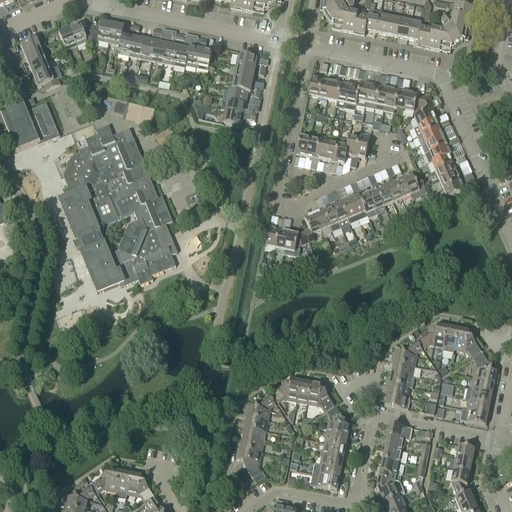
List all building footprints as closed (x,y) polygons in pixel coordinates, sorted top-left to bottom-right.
[(241,11),(243,0),(232,0),(232,5),(231,5),(230,11),(231,11),(231,9),(241,11)] [(253,13),(255,0),(243,0),(241,11),(241,13),(252,15),(253,13)] [(278,5),(278,0),(255,0),(253,13),(263,15),(264,11),(274,5),(278,5)] [(347,16),(340,7),(324,4),(322,15),(325,15),(332,26),(331,29),(342,31),(345,17),(347,16)] [(455,8),(453,18),(470,22),(472,12),(473,13),(473,12),(455,8)] [(375,35),(379,16),(373,14),(369,14),(369,13),(367,20),(368,20),(365,33),(375,35)] [(354,35),(357,18),(347,16),(345,17),(342,34),(354,36),(354,35)] [(386,37),(390,18),(379,16),(375,35),(386,37)] [(368,20),(367,20),(357,18),(354,35),(363,37),(363,38),(364,38),(365,33),(368,20)] [(397,39),(401,20),(390,18),(386,37),(397,39)] [(471,22),(470,22),(453,18),(451,28),(452,30),(466,33),(469,34),(471,22)] [(407,41),(411,22),(401,20),(397,39),(407,41)] [(420,31),(421,31),(422,24),(411,22),(407,41),(418,44),(420,31)] [(108,45),(112,26),(100,24),(99,30),(90,28),(91,46),(92,46),(96,47),(97,43),(108,45)] [(91,46),(90,28),(82,31),(79,26),(68,30),(76,48),(87,44),(88,47),(91,46)] [(121,38),(122,38),(123,29),(112,26),(108,45),(119,47),(119,48),(121,38)] [(135,28),(131,27),(130,33),(129,36),(128,36),(127,39),(122,38),(121,38),(119,48),(119,47),(117,56),(129,59),(133,40),(134,33),(135,28)] [(464,44),(466,33),(452,30),(451,28),(441,35),(442,37),(439,51),(450,53),(450,50),(461,43),(464,44)] [(76,48),(68,30),(58,35),(65,53),(76,48)] [(151,63),(157,32),(153,31),(151,41),(150,43),(144,42),(140,61),(151,63)] [(427,50),(431,33),(421,31),(420,31),(418,44),(417,49),(418,49),(418,48),(427,50)] [(162,66),(166,47),(160,45),(160,42),(160,39),(161,33),(157,32),(151,63),(162,66)] [(439,51),(442,37),(441,35),(431,33),(427,50),(427,51),(439,54),(439,51)] [(20,47),(24,58),(43,50),(42,49),(45,48),(42,41),(39,42),(38,39),(20,47)] [(140,61),(144,42),(133,40),(129,59),(140,61)] [(173,68),(177,49),(166,47),(162,66),(173,68)] [(185,68),(189,49),(188,49),(188,51),(177,49),(173,68),(185,70),(185,68)] [(196,71),(200,51),(189,49),(185,68),(186,68),(196,71)] [(47,61),(43,50),(24,58),(29,68),(47,61)] [(211,54),(200,51),(196,71),(207,73),(211,54)] [(237,57),(235,68),(254,72),(257,61),(237,57)] [(260,60),(258,65),(266,68),(268,63),(260,60)] [(51,71),(47,61),(29,68),(33,79),(51,71)] [(252,84),(254,72),(235,68),(233,80),(252,84)] [(57,69),(51,71),(33,79),(38,89),(43,87),(45,93),(60,87),(57,81),(61,79),(57,69)] [(250,95),(252,84),(233,80),(230,90),(230,91),(248,95),(250,95)] [(311,80),(308,98),(318,100),(321,82),(311,80)] [(327,102),(331,84),(321,82),(318,100),(327,102)] [(337,104),(340,86),(331,84),(327,102),(337,104)] [(370,87),(359,85),(358,90),(359,90),(356,103),(357,103),(356,108),(365,110),(370,87)] [(346,106),(350,88),(340,86),(337,104),(335,110),(345,112),(346,106)] [(374,112),(379,89),(370,87),(365,110),(374,112)] [(359,90),(358,90),(350,88),(346,106),(345,112),(354,114),(356,108),(357,103),(356,103),(359,90)] [(384,114),(388,91),(379,89),(374,112),(384,114)] [(246,105),(248,95),(230,91),(230,90),(228,90),(226,101),(246,105)] [(394,111),(398,93),(388,91),(384,114),(393,116),(394,111)] [(404,113),(407,95),(398,93),(394,111),(404,113)] [(413,118),(429,100),(407,95),(404,113),(412,115),(413,118)] [(434,111),(429,100),(413,118),(418,129),(419,129),(435,122),(431,112),(434,111)] [(244,113),(246,105),(226,101),(223,101),(220,112),(224,113),(255,119),(256,115),(244,113)] [(59,139),(57,134),(55,134),(47,114),(49,113),(46,106),(27,114),(23,104),(1,113),(1,112),(0,111),(0,134),(7,132),(16,154),(37,146),(38,148),(59,139)] [(254,123),(255,119),(224,113),(222,124),(241,128),(242,122),(245,122),(246,121),(249,122),(254,123)] [(418,129),(413,131),(417,140),(442,129),(440,126),(438,125),(437,126),(435,122),(419,129),(418,129)] [(446,130),(444,125),(440,126),(442,129),(417,140),(421,149),(443,139),(441,135),(442,134),(443,132),(446,130)] [(97,137),(85,142),(84,142),(87,149),(78,153),(79,156),(71,160),(63,178),(68,190),(62,192),(65,200),(58,202),(75,243),(77,243),(81,254),(80,255),(97,296),(119,287),(120,290),(137,283),(140,288),(152,283),(150,279),(175,269),(170,258),(177,255),(165,226),(172,224),(162,199),(157,201),(129,131),(112,138),(108,128),(95,133),(97,137)] [(306,159),(309,141),(299,139),(296,157),(306,159)] [(355,159),(358,141),(348,139),(348,143),(346,148),(347,149),(346,158),(354,159),(355,159)] [(443,139),(421,149),(425,158),(449,147),(448,144),(446,143),(444,143),(443,139)] [(311,167),(317,168),(317,165),(317,164),(315,164),(319,143),(309,141),(306,159),(310,160),(309,163),(311,164),(311,167)] [(348,143),(339,141),(338,147),(334,165),(333,165),(333,167),(336,168),(336,169),(338,169),(339,166),(344,167),(346,158),(347,149),(346,148),(348,143)] [(357,163),(360,164),(361,161),(365,162),(368,143),(358,141),(355,159),(354,159),(354,162),(357,163)] [(328,145),(319,143),(315,164),(317,164),(317,165),(319,165),(320,162),(324,163),(328,145)] [(334,165),(338,147),(328,145),(324,163),(333,165),(334,165)] [(449,147),(425,158),(429,166),(431,165),(431,164),(434,163),(434,164),(448,158),(450,157),(448,153),(450,152),(451,150),(449,147)] [(452,167),(448,158),(434,164),(434,163),(431,164),(431,165),(435,174),(452,167)] [(462,165),(459,160),(456,161),(457,164),(452,167),(435,174),(439,183),(456,176),(454,171),(456,170),(457,168),(458,167),(462,165)] [(443,192),(460,184),(456,176),(439,183),(443,192)] [(412,177),(403,181),(410,197),(410,198),(412,203),(427,197),(420,180),(414,183),(412,177)] [(410,197),(403,181),(394,184),(401,201),(410,198),(410,197)] [(375,182),(369,184),(371,188),(374,186),(376,192),(383,209),(392,205),(385,188),(380,190),(379,188),(377,187),(375,182)] [(447,201),(464,194),(462,188),(464,188),(464,185),(466,185),(465,182),(460,184),(443,192),(447,201)] [(401,201),(394,184),(385,188),(392,205),(401,201)] [(383,209),(376,192),(367,196),(374,213),(383,209)] [(356,194),(353,195),(353,196),(351,196),(353,199),(348,201),(356,218),(358,224),(366,220),(364,215),(364,214),(358,200),(359,199),(356,194)] [(367,196),(359,199),(358,200),(364,214),(364,215),(366,220),(367,222),(377,218),(374,213),(367,196)] [(356,218),(348,201),(340,205),(347,222),(349,227),(358,224),(356,218)] [(322,205),(316,207),(318,211),(320,210),(322,213),(329,230),(329,229),(331,235),(340,231),(338,226),(331,209),(327,210),(326,208),(324,209),(322,205)] [(347,222),(340,205),(331,209),(338,226),(340,231),(349,227),(347,222)] [(329,230),(322,213),(313,216),(320,233),(329,230)] [(311,237),(320,233),(313,216),(304,220),(309,232),(303,235),(308,245),(314,243),(311,237)] [(273,232),(269,231),(265,249),(275,251),(279,233),(279,230),(276,229),(274,228),(273,232)] [(284,253),(288,235),(279,233),(275,251),(284,253)] [(308,245),(303,235),(298,237),(288,235),(284,253),(283,257),(284,258),(284,257),(296,259),(298,257),(299,249),(308,245)] [(9,262),(6,261),(4,262),(2,265),(3,268),(6,269),(9,268),(11,265),(9,262)] [(447,330),(448,327),(437,325),(435,333),(434,335),(432,332),(433,335),(435,338),(433,349),(433,348),(443,350),(447,330)] [(457,332),(457,331),(448,329),(448,327),(447,330),(443,350),(442,356),(452,358),(453,352),(457,332)] [(457,331),(457,332),(453,352),(464,354),(463,355),(467,356),(470,361),(480,354),(471,340),(468,342),(467,340),(469,331),(458,329),(457,331)] [(433,335),(432,332),(418,342),(424,352),(429,348),(433,349),(435,338),(433,335)] [(401,352),(403,355),(405,358),(415,360),(416,360),(417,356),(422,353),(416,343),(401,352)] [(413,369),(415,360),(405,358),(403,355),(401,356),(392,354),(390,365),(393,366),(393,365),(413,369)] [(475,371),(473,382),(494,386),(496,387),(498,375),(490,373),(488,371),(491,370),(482,356),(472,363),(475,367),(474,371),(475,371)] [(412,378),(413,369),(393,365),(393,366),(391,376),(414,380),(414,378),(412,378)] [(413,383),(414,380),(391,376),(388,386),(409,391),(411,382),(413,383)] [(295,404),(300,383),(290,382),(289,388),(287,389),(286,389),(288,392),(285,403),(286,403),(287,402),(295,404)] [(492,396),(494,386),(473,382),(471,390),(469,389),(469,391),(492,396)] [(306,406),(310,386),(300,383),(295,404),(296,404),(296,406),(298,407),(298,405),(306,406)] [(443,385),(442,396),(453,397),(454,386),(443,385)] [(322,388),(310,386),(306,406),(317,408),(317,409),(321,410),(324,415),(334,408),(324,394),(322,396),(321,394),(322,388)] [(407,399),(409,391),(388,386),(386,397),(409,402),(410,399),(407,399)] [(286,389),(287,389),(285,387),(271,396),(278,406),(283,402),(285,403),(288,392),(286,389)] [(489,406),(492,396),(469,391),(468,394),(470,394),(469,402),(489,406)] [(255,407),(256,409),(258,411),(269,413),(268,414),(270,414),(270,411),(276,407),(269,397),(255,407)] [(407,413),(409,402),(386,397),(384,408),(407,413)] [(487,417),(489,406),(469,402),(467,411),(465,410),(464,412),(487,417)] [(270,415),(270,414),(268,414),(269,413),(258,411),(256,409),(254,411),(246,409),(244,419),(246,420),(246,419),(265,423),(267,414),(270,415)] [(329,426),(327,435),(347,439),(347,440),(349,441),(352,430),(343,428),(342,426),(344,424),(335,410),(325,417),(328,422),(327,426),(329,426)] [(487,417),(464,412),(464,413),(462,412),(460,423),(485,428),(487,417)] [(265,423),(246,419),(246,420),(244,419),(244,420),(246,420),(244,430),(263,433),(264,426),(267,426),(267,424),(265,423)] [(411,431),(389,427),(387,434),(389,435),(388,439),(387,438),(387,439),(404,442),(409,443),(411,431)] [(261,442),(263,433),(244,430),(242,440),(263,445),(263,443),(261,442)] [(349,441),(347,440),(347,439),(327,435),(327,436),(324,435),(324,438),(326,438),(324,446),(345,450),(347,441),(349,441)] [(402,454),(404,442),(387,439),(386,440),(388,440),(387,444),(386,444),(384,450),(402,454)] [(262,448),(263,445),(242,440),(240,451),(258,455),(260,447),(262,448)] [(343,461),(345,450),(324,446),(323,455),(320,454),(320,456),(343,461)] [(458,449),(456,460),(471,464),(474,452),(467,450),(465,450),(458,449)] [(399,466),(402,454),(384,450),(383,458),(384,458),(384,462),(382,462),(382,463),(399,466)] [(258,455),(240,451),(238,451),(235,462),(244,464),(245,466),(243,467),(252,481),(262,475),(259,470),(259,466),(256,465),(258,455)] [(341,471),(343,461),(320,456),(319,459),(322,459),(320,467),(341,471)] [(469,475),(471,464),(456,460),(453,472),(469,475)] [(397,478),(399,466),(382,463),(383,463),(383,468),(381,467),(378,481),(391,484),(398,485),(400,479),(397,478)] [(339,482),(341,471),(320,467),(314,466),(312,477),(339,482)] [(116,494),(120,474),(120,472),(110,470),(108,478),(107,479),(108,482),(105,493),(106,494),(106,493),(116,494)] [(466,488),(469,475),(453,472),(451,484),(457,499),(468,494),(466,488)] [(114,501),(124,503),(125,496),(130,476),(120,474),(116,494),(114,501)] [(130,476),(125,496),(136,499),(136,500),(140,501),(143,505),(153,499),(144,485),(141,486),(140,484),(142,476),(130,474),(130,476)] [(98,481),(96,478),(88,483),(97,496),(102,493),(105,493),(108,482),(107,479),(105,477),(98,481)] [(336,493),(339,482),(312,477),(310,488),(336,493)] [(403,497),(398,485),(391,484),(378,481),(376,489),(379,494),(377,495),(380,502),(382,501),(383,505),(382,506),(398,499),(399,500),(403,497)] [(74,497),(76,500),(77,502),(89,504),(90,501),(95,498),(89,488),(74,497)] [(469,494),(468,494),(457,499),(454,500),(458,510),(473,504),(469,494)] [(89,505),(89,504),(77,502),(76,500),(74,501),(66,499),(63,510),(76,511),(86,511),(88,505),(89,505)] [(397,511),(403,510),(398,499),(382,506),(382,507),(384,506),(386,511),(397,511)] [(162,511),(155,501),(145,507),(148,511),(147,511),(162,511)] [(284,511),(285,511),(286,511),(287,505),(275,503),(273,511),(284,511)]
